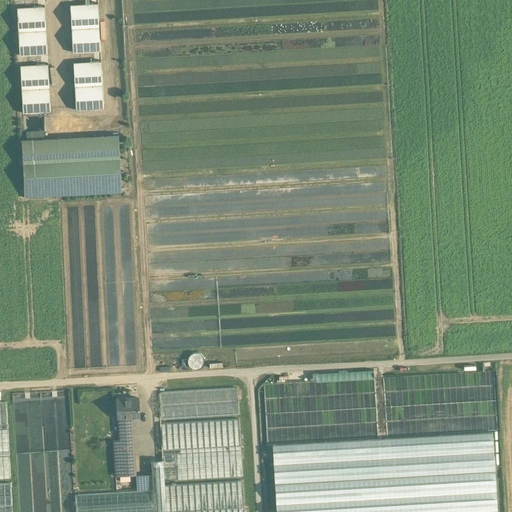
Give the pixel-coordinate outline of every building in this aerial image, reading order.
[(98,2),(70,4),(73,52),(100,51),(98,2)] [(45,5),(17,7),(20,55),(47,54),(45,5)] [(101,60),(73,62),(76,110),(104,108),(101,60)] [(48,63),(20,65),(23,113),(50,111),(48,63)] [(118,134),(21,139),(25,198),(121,193),(118,134)] [(373,378),(372,369),(354,370),(354,379),(373,378)] [(316,381),(335,380),(334,371),(316,372),(316,381)] [(389,435),(493,429),(500,429),(496,371),(385,378),(389,435)] [(273,442),(381,436),(377,378),(373,378),(354,379),(335,380),(316,381),(265,384),(268,442),(273,442)] [(237,386),(157,391),(159,417),(238,412),(237,386)] [(138,397),(124,397),(124,396),(115,396),(116,416),(132,416),(138,415),(138,397)] [(239,416),(159,421),(161,448),(240,444),(239,416)] [(133,422),(116,423),(117,439),(118,439),(119,462),(134,462),(133,422)] [(8,428),(0,428),(0,451),(9,451),(8,428)] [(276,485),(496,472),(493,429),(389,435),(381,436),(273,442),(276,485)] [(240,448),(175,451),(176,479),(242,475),(240,448)] [(175,451),(161,452),(161,457),(163,479),(176,479),(175,451)] [(10,455),(0,455),(0,478),(11,478),(10,455)] [(151,489),(152,490),(152,511),(164,511),(165,511),(163,484),(163,479),(161,457),(150,458),(151,473),(151,489)] [(119,462),(113,462),(114,474),(134,474),(134,462),(119,462)] [(135,490),(151,489),(151,473),(134,474),(135,490)] [(242,479),(163,484),(165,511),(244,507),(242,479)] [(0,482),(0,505),(12,505),(11,482),(0,482)] [(152,511),(152,490),(74,494),(74,511),(152,511)]
